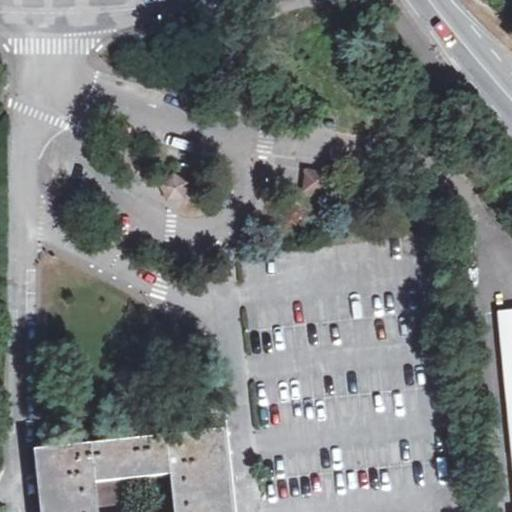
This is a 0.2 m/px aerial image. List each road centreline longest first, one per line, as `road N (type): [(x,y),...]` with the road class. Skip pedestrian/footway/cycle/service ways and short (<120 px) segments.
road 1 (unclassified): [(0,8),(190,0)]
road 2 (secondary): [(511,98),(434,0)]
